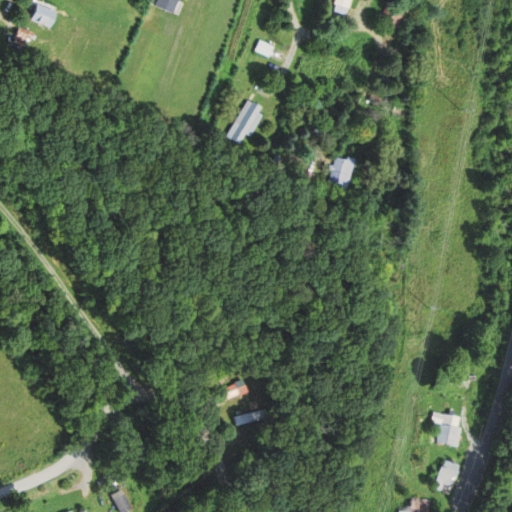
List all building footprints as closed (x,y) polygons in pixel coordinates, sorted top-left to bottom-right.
[(336,0),(335,10),(352,13),(354,0),(336,0)] [(47,28),(56,14),(38,2),(29,16),(47,28)] [(270,57),(276,47),(263,40),(258,50),(270,57)] [(229,138),(246,146),(264,107),(247,99),(229,138)] [(327,191),(345,196),(355,162),(337,157),(327,191)] [(249,390),(243,379),(224,390),(230,400),(249,390)] [(234,416),(235,424),(276,417),(274,409),(234,416)] [(441,423),(438,443),(458,446),(462,417),(437,413),(435,422),(441,423)] [(434,489),(450,496),(463,468),(447,460),(434,489)] [(116,500),(121,511),(126,511),(132,510),(126,496),(116,500)] [(401,511),(431,511),(433,500),(414,498),(412,508),(403,507),(401,511)]
